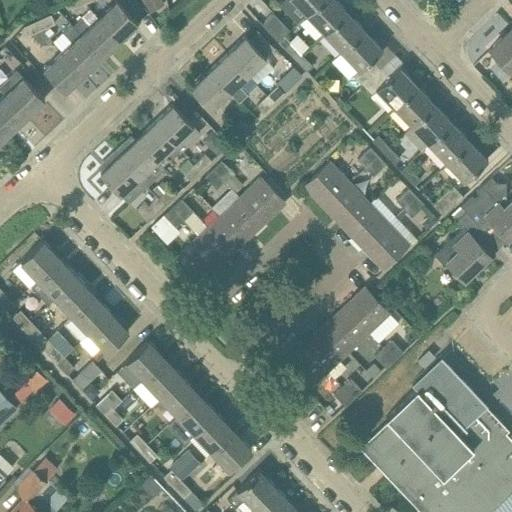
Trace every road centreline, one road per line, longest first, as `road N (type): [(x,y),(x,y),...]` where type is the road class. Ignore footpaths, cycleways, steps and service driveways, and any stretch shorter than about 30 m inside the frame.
road 1 (residential): [(242,383),(354,275),(305,225),(193,332)]
road 2 (residential): [(40,171),(243,0)]
road 3 (residential): [(193,332),(40,171)]
road 4 (residential): [(366,511),(242,383)]
road 5 (residential): [(511,132),(429,45)]
